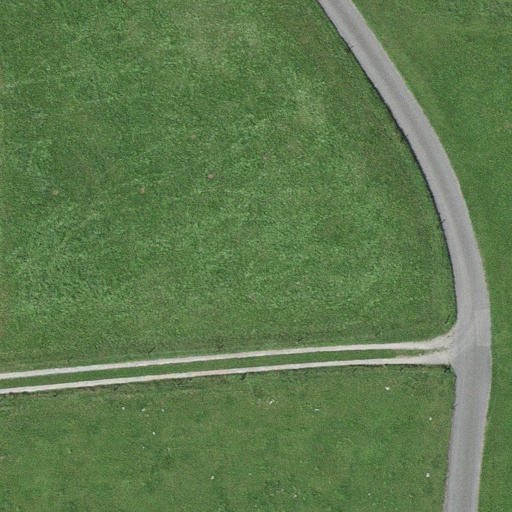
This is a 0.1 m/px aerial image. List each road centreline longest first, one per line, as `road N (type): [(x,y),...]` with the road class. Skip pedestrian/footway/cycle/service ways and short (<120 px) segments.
road 1 (unclassified): [(462,511),(478,350),(465,254),(442,178),(410,112),(331,0)]
road 2 (track): [(478,350),(0,382)]
